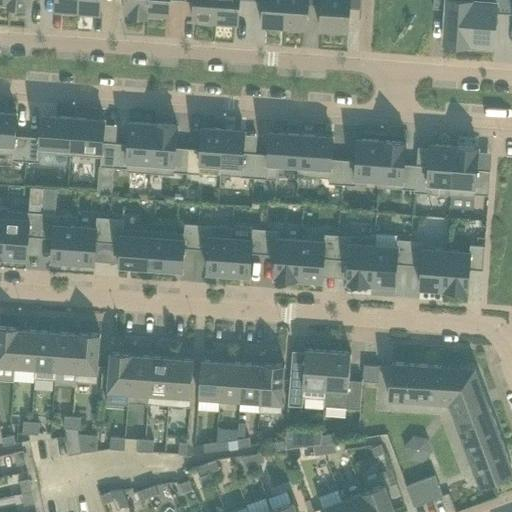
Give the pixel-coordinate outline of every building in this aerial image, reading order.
[(55,0),(55,10),(62,10),(62,13),(73,14),(73,11),(77,11),(78,0),(55,0)] [(78,0),(77,11),(81,12),(81,15),(92,16),(92,13),(100,13),(100,0),(78,0)] [(124,0),(124,12),(130,12),(130,15),(146,17),(147,0),(124,0)] [(147,0),(146,17),(163,18),(163,15),(169,15),(170,0),(147,0)] [(215,22),(216,0),(194,0),(193,20),(200,20),(200,24),(211,24),(211,21),(215,22)] [(238,23),(239,0),(216,0),(215,22),(219,22),(219,25),(230,26),(230,23),(238,23)] [(263,0),(263,1),(262,26),(269,26),(269,29),(280,30),(280,27),(284,27),(286,0),(263,0)] [(286,0),(284,27),(288,28),(288,31),(299,31),(299,28),(306,29),(308,0),(286,0)] [(348,31),(350,0),(321,0),(320,29),(328,30),(328,33),(339,34),(339,31),(348,31)] [(433,0),(433,8),(446,9),(444,43),(447,44),(447,47),(458,47),(458,44),(468,45),(471,0),(433,0)] [(471,0),(468,45),(470,45),(494,46),(496,13),(509,14),(509,0),(471,0)] [(0,112),(0,153),(12,154),(12,160),(26,161),(28,136),(15,135),(17,113),(0,112)] [(28,136),(26,161),(39,162),(40,152),(70,155),(73,118),(42,115),(40,137),(28,136)] [(73,118),(70,155),(101,157),(100,166),(114,167),(116,143),(103,142),(105,120),(73,118)] [(116,143),(114,167),(126,168),(126,171),(150,173),(154,124),(130,122),(128,144),(116,143)] [(154,124),(150,173),(174,175),(174,172),(186,173),(188,148),(176,147),(177,125),(154,124)] [(188,148),(186,173),(201,174),(201,173),(220,175),(224,129),(202,127),(201,149),(188,148)] [(224,129),(220,175),(240,176),(240,177),(254,178),(256,153),(243,152),(245,130),(224,129)] [(256,153),(254,178),(276,179),(278,164),(298,165),(299,165),(301,134),(270,132),(268,154),(256,153)] [(298,165),(297,175),(329,178),(328,183),(342,184),(344,160),(331,159),(333,137),(301,134),(299,165),(298,165)] [(344,160),(342,184),(356,185),(356,178),(378,180),(379,180),(382,140),(358,139),(356,161),(344,160)] [(378,180),(377,187),(414,190),(416,165),(404,164),(406,142),(382,140),(379,180),(378,180)] [(414,190),(413,192),(451,195),(454,146),(430,144),(429,166),(416,165),(414,190)] [(454,146),(451,195),(475,197),(475,194),(488,195),(490,171),(477,169),(478,148),(454,146)] [(6,210),(3,257),(27,258),(29,237),(41,238),(43,213),(8,210),(6,210)] [(43,213),(41,238),(53,238),(52,260),(73,262),(76,226),(77,226),(78,216),(56,215),(57,214),(43,213)] [(76,226),(73,262),(94,264),(96,242),(108,243),(110,218),(96,217),(96,227),(77,226),(76,226)] [(110,218),(108,243),(121,243),(119,265),(151,268),(154,231),(123,228),(124,219),(110,218)] [(154,231),(151,268),(182,270),(184,248),(196,249),(198,224),(184,223),(184,233),(154,231)] [(198,224),(196,249),(209,250),(207,272),(229,273),(231,238),(232,238),(233,227),(198,224)] [(231,238),(229,273),(250,275),(251,253),(264,254),(266,229),(252,228),(251,239),(232,238),(231,238)] [(266,229),(264,254),(276,255),(275,277),(298,279),(301,239),(279,238),(279,230),(266,229)] [(301,239),(298,279),(322,280),(324,259),(336,259),(338,235),(324,234),(324,241),(301,239)] [(338,235),(336,259),(349,260),(347,282),(358,283),(359,283),(371,284),(374,245),(375,245),(376,238),(338,235)] [(374,245),(371,284),(395,286),(397,264),(409,265),(411,240),(397,239),(396,246),(375,245),(374,245)] [(411,240),(409,265),(421,266),(420,288),(444,289),(447,250),(424,249),(425,241),(411,240)] [(447,250),(444,289),(467,291),(469,269),(483,270),(484,246),(470,244),(469,252),(447,250)] [(0,365),(15,367),(18,329),(19,329),(19,328),(0,326),(0,365)] [(35,368),(38,330),(19,329),(18,329),(15,367),(35,368)] [(56,370),(58,332),(38,330),(35,368),(34,378),(55,380),(56,370)] [(79,333),(78,333),(58,332),(56,370),(75,371),(76,371),(79,333)] [(96,383),(100,334),(78,332),(78,333),(79,333),(76,371),(75,371),(75,381),(96,383)] [(291,370),(288,405),(302,406),(303,397),(325,399),(326,389),(325,389),(328,351),(305,349),(304,371),(291,370)] [(328,351),(325,389),(326,389),(348,391),(351,352),(328,351)] [(129,392),(131,354),(132,354),(132,353),(110,352),(107,391),(129,392)] [(149,394),(152,356),(132,354),(131,354),(129,392),(148,394),(149,394)] [(169,405),(172,357),(152,356),(149,394),(148,394),(148,404),(169,405)] [(190,407),(193,359),(172,357),(169,405),(190,407)] [(220,399),(223,361),(201,359),(199,397),(220,399)] [(240,400),(243,363),(223,361),(220,399),(240,400)] [(511,473),(511,467),(488,404),(483,406),(471,373),(441,371),(441,365),(391,362),(389,399),(448,403),(479,486),(511,473)] [(263,364),(262,364),(243,363),(240,400),(260,402),(263,364)] [(281,413),(285,364),(262,363),(262,364),(263,364),(260,402),(259,412),(281,413)] [(367,365),(366,375),(378,376),(378,366),(367,365)] [(72,428),(73,417),(65,416),(64,428),(72,428)] [(80,429),(81,417),(73,417),(72,428),(80,429)] [(30,434),(31,422),(23,421),(22,433),(30,434)] [(38,434),(39,422),(31,422),(30,434),(38,434)] [(305,429),(304,446),(311,445),(321,443),(322,435),(322,429),(305,429)] [(335,441),(334,433),(322,435),(323,443),(335,441)] [(13,435),(1,437),(3,446),(15,443),(13,435)] [(407,466),(430,465),(429,436),(406,437),(407,466)] [(125,450),(125,438),(117,437),(116,449),(125,450)] [(250,445),(249,437),(237,439),(238,447),(250,445)] [(145,451),(146,439),(137,439),(137,451),(145,451)] [(153,452),(154,440),(146,439),(145,451),(153,452)] [(229,448),(228,440),(216,442),(217,450),(229,448)] [(285,448),(284,440),(272,442),(273,450),(285,448)] [(187,454),(187,442),(179,442),(178,454),(187,454)] [(217,450),(216,442),(203,444),(205,452),(217,450)] [(332,442),(323,444),(324,453),(334,452),(332,442)] [(385,453),(381,443),(372,447),(375,456),(385,453)] [(323,444),(313,445),(314,455),(324,453),(323,444)] [(299,448),(289,449),(290,457),(300,455),(299,448)] [(13,453),(16,465),(26,463),(23,451),(13,453)] [(262,452),(252,454),(254,464),(263,462),(262,452)] [(254,464),(252,454),(243,455),(244,465),(254,464)] [(219,468),(216,459),(206,462),(210,472),(219,468)] [(210,472),(206,462),(197,466),(201,475),(210,472)] [(443,496),(435,475),(405,486),(413,507),(443,496)] [(19,481),(22,493),(31,491),(29,479),(19,481)] [(193,489),(189,479),(180,483),(183,492),(193,489)] [(158,494),(155,484),(145,488),(149,497),(158,494)] [(394,511),(384,484),(361,492),(362,493),(368,511),(394,511)] [(149,497),(145,488),(136,491),(140,500),(149,497)] [(31,491),(22,493),(25,506),(34,504),(31,491)] [(113,500),(109,491),(100,494),(104,504),(113,500)] [(368,511),(362,493),(341,501),(345,511),(368,511)] [(296,511),(292,501),(270,510),(271,511),(296,511)] [(345,511),(341,501),(320,509),(321,511),(345,511)]
